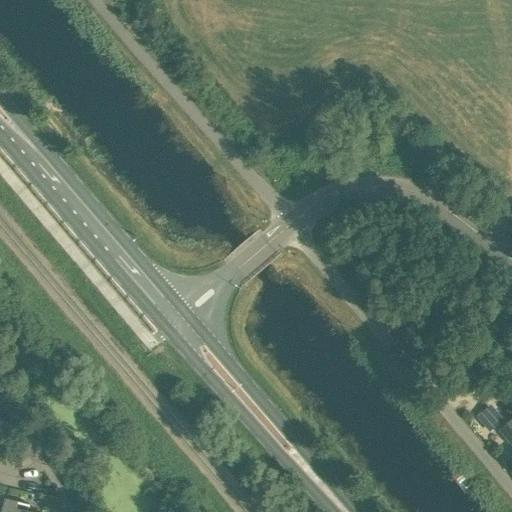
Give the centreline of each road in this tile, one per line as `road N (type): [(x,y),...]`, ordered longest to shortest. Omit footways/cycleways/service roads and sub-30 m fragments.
road 1 (unclassified): [(511,489),(290,223)]
road 2 (unclassified): [(96,0),(290,223)]
road 3 (primary): [(178,319),(0,112)]
road 4 (primary): [(346,511),(178,319)]
road 5 (unclassified): [(290,223),(327,196),(397,189),(432,201),(511,260)]
road 6 (unclassified): [(290,223),(178,319)]
